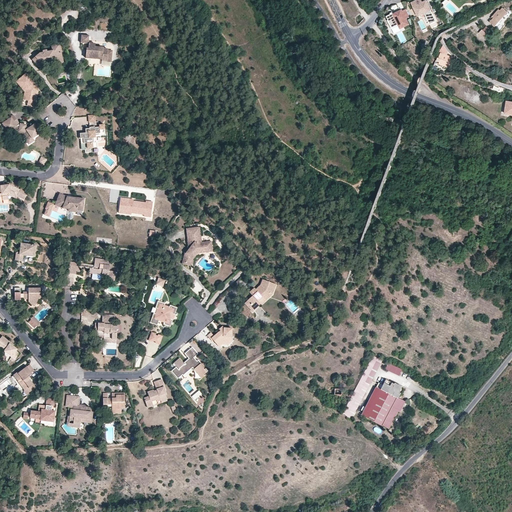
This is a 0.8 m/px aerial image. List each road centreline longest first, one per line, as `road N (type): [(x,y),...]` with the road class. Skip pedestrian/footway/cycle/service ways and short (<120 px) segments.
road 1 (residential): [(0,307),(55,374),(136,376),(207,319)]
road 2 (track): [(355,186),(313,167),(276,133),(200,0)]
road 3 (residential): [(373,511),(511,355)]
road 4 (tertiary): [(511,141),(395,85),(351,37)]
